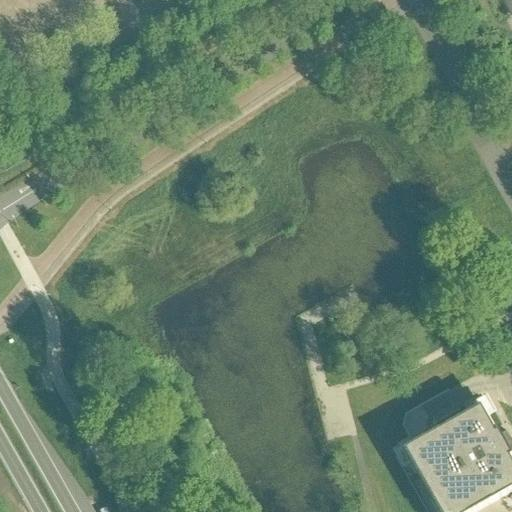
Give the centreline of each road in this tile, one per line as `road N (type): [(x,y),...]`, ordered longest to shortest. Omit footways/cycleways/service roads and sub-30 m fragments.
road 1 (unclassified): [(0,212),(345,0)]
road 2 (unclassified): [(414,0),(511,187)]
road 3 (primary): [(71,511),(0,387)]
